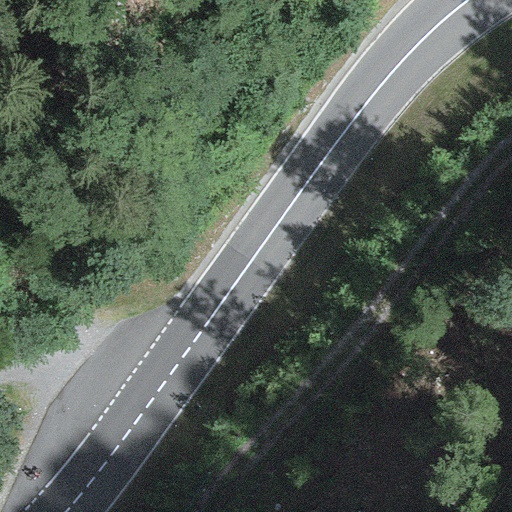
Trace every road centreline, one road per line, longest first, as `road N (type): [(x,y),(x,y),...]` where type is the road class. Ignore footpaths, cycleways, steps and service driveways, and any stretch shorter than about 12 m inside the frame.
road 1 (primary): [(65,511),(333,147),(401,61),(468,0)]
road 2 (track): [(211,511),(511,145)]
road 3 (track): [(0,367),(55,352),(183,356)]
